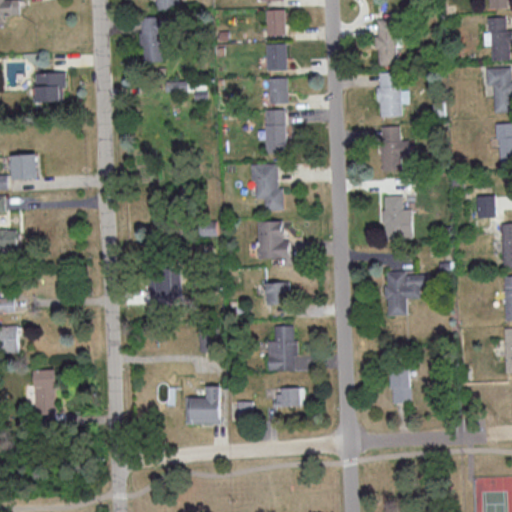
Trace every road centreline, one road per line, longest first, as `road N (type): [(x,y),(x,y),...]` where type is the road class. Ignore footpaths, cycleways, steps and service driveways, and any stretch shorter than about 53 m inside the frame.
road 1 (residential): [(351,511),(331,0)]
road 2 (residential): [(119,511),(99,0)]
road 3 (residential): [(488,435),(118,462)]
